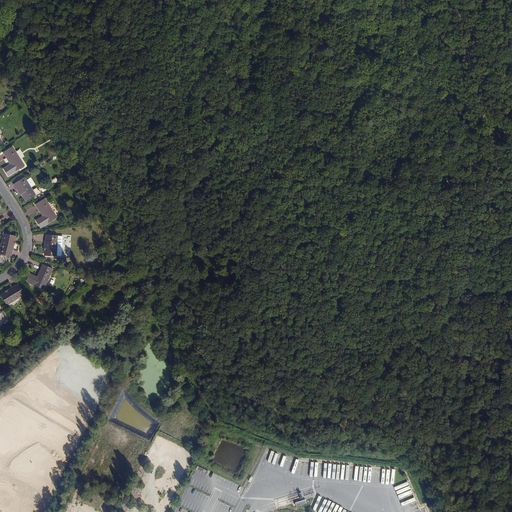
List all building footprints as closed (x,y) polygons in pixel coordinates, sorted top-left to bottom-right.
[(24,165),(12,147),(3,153),(10,164),(3,169),(8,176),(24,165)] [(22,192),(20,193),(25,201),(35,194),(31,188),(35,185),(30,177),(26,180),(24,178),(16,183),(22,192)] [(57,218),(44,199),(42,201),(41,200),(38,202),(38,203),(35,205),(43,216),(36,221),(40,228),(57,218)] [(0,253),(11,256),(15,236),(4,234),(0,250),(0,253)] [(62,236),(45,236),(45,255),(56,256),(57,244),(62,244),(62,236)] [(43,289),(53,269),(50,268),(50,266),(46,264),(45,266),(42,264),(37,277),(29,274),(26,281),(43,289)] [(20,287),(18,284),(0,294),(7,305),(24,294),(22,292),(24,291),(21,287),(20,287)] [(116,447),(124,431),(107,423),(100,440),(116,447)] [(105,466),(112,450),(105,446),(98,462),(105,466)]
